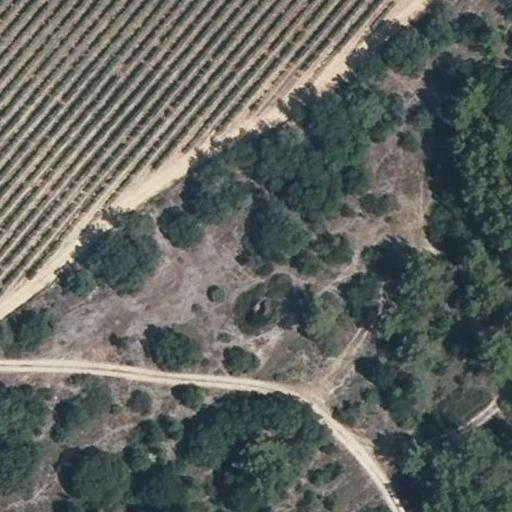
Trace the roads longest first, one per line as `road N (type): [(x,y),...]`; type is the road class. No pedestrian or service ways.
road 1 (track): [(0,364),(290,395),(317,404),(372,465),(468,434),(511,397)]
road 2 (track): [(0,306),(196,158),(312,96),(423,0)]
